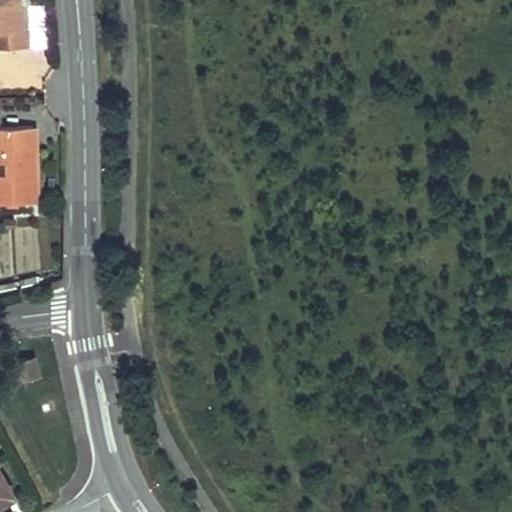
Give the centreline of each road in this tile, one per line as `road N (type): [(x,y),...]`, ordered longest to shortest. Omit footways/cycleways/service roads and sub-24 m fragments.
road 1 (tertiary): [(73,0),(87,308)]
road 2 (tertiary): [(87,308),(84,361),(116,489)]
road 3 (tertiary): [(135,482),(87,308)]
